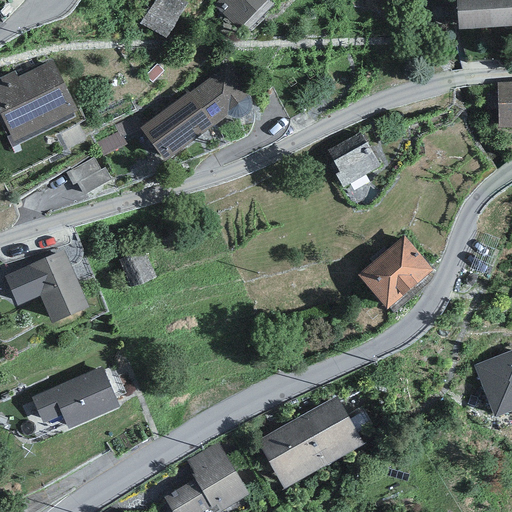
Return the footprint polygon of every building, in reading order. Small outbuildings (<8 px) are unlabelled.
[(177,0),(157,0),(142,26),(166,41),(188,6),(177,0)] [(225,0),(213,15),(235,34),(264,0),(225,0)] [(511,0),(456,0),(459,35),(511,31),(511,0)] [(52,65),(0,87),(0,131),(6,146),(74,117),(52,65)] [(223,71),(129,140),(151,169),(244,100),(223,71)] [(511,94),(495,94),(495,130),(511,130),(511,94)] [(362,134),(320,156),(337,191),(380,169),(362,134)] [(425,273),(399,239),(351,277),(378,310),(425,273)] [(66,246),(4,273),(16,300),(40,290),(52,317),(90,300),(66,246)] [(139,248),(117,259),(130,286),(152,276),(139,248)] [(511,354),(472,369),(490,419),(511,411),(511,354)] [(102,363),(32,393),(43,419),(60,412),(65,424),(119,402),(102,363)] [(337,393),(257,438),(283,482),(362,437),(337,393)] [(194,475),(162,494),(173,511),(196,511),(217,500),(220,506),(247,490),(218,441),(186,461),(194,475)]
